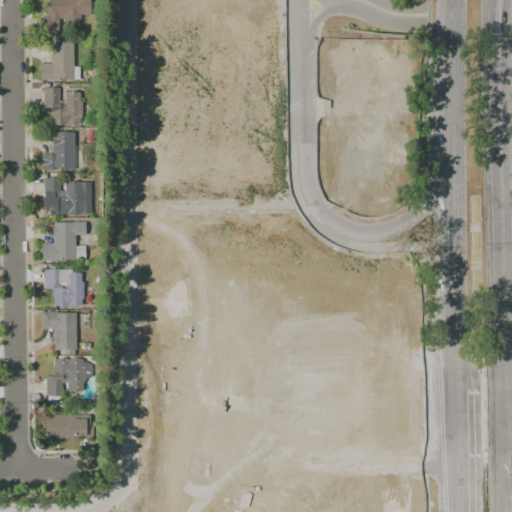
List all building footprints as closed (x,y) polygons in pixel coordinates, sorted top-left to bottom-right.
[(47,24),(43,24),(43,16),(47,16),(47,7),(50,7),(50,0),(90,0),(90,15),(81,15),(80,15),(80,19),(79,19),(79,27),(64,28),(64,18),(58,18),(59,33),(47,33),(47,24)] [(155,0),(157,193),(274,192),(273,177),(275,177),(272,0),(155,0)] [(73,42),(73,66),(79,66),(79,80),(39,80),(39,63),(51,63),(51,42),(73,42)] [(80,125),(51,125),(51,112),(50,112),(50,107),(43,107),(43,88),(52,87),(59,88),(59,101),(64,101),(64,92),(72,91),(79,92),(79,100),(81,100),(82,118),(80,118),(80,125)] [(333,121),(334,197),(389,196),(388,121),(333,121)] [(74,133),(74,169),(40,170),(40,154),(52,154),(52,133),(63,131),(74,133)] [(90,182),(91,214),(52,215),(51,198),(44,198),(44,179),(52,177),(59,178),(59,191),(65,191),(65,182),(72,181),(80,182),(90,182)] [(511,367),(447,379),(355,208),(289,511),(253,511),(211,471),(255,266),(221,233),(208,247),(151,511),(439,511),(451,458),(511,447),(511,367)] [(85,222),(85,235),(75,235),(75,259),(42,260),(42,243),(53,243),(52,227),(53,227),(53,222),(85,222)] [(82,305),(53,305),(53,297),(52,298),(52,288),(45,289),(44,270),(54,268),(58,269),(72,269),(72,273),(81,273),(81,281),(83,281),(83,299),(81,299),(82,305)] [(76,312),(76,350),(54,350),(54,329),(42,329),(42,312),(56,312),(56,313),(76,312)] [(61,383),(62,395),(54,396),(46,395),(46,376),(53,376),(53,371),(53,359),(61,358),(67,359),(75,357),(82,359),(82,361),(92,364),(92,374),(84,379),(84,383),(82,383),(82,391),(67,391),(67,383),(61,383)] [(89,414),(90,421),(93,421),(93,438),(80,438),(80,436),(72,436),(72,438),(42,438),(42,415),(68,414),(68,419),(70,419),(70,418),(77,418),(77,419),(86,419),(86,414),(89,414)]
